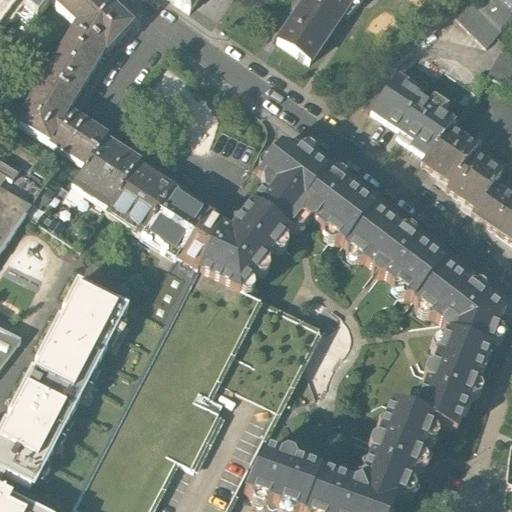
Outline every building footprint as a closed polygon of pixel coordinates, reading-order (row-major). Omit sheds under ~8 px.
[(1,0),(0,2),(0,23),(9,12),(18,0),(1,0)] [(32,0),(2,34),(20,41),(49,4),(52,0),(32,0)] [(52,0),(49,4),(77,30),(103,55),(105,56),(130,29),(103,3),(99,0),(52,0)] [(200,0),(167,0),(189,16),(200,0)] [(350,8),(339,0),(308,0),(295,19),(276,45),(309,68),(350,8)] [(339,0),(350,8),(357,12),(365,0),(339,0)] [(511,10),(501,0),(492,0),(490,3),(511,24),(511,23),(511,10)] [(477,15),(466,3),(447,17),(484,55),(499,38),(477,15)] [(490,3),(477,15),(499,38),(511,24),(490,3)] [(69,110),(103,55),(77,30),(74,36),(71,34),(16,127),(84,171),(102,143),(105,139),(67,114),(69,110)] [(0,67),(18,45),(0,38),(0,67)] [(511,54),(504,53),(487,85),(506,92),(511,83),(511,54)] [(396,142),(424,162),(449,133),(452,128),(417,103),(421,99),(396,81),(371,117),(399,137),(396,142)] [(476,152),(449,133),(424,162),(421,167),(449,187),(472,156),(476,152)] [(107,214),(137,169),(125,160),(102,143),(84,171),(71,191),(107,214)] [(262,191),(250,205),(287,235),(301,219),(339,247),(372,210),(346,189),(299,152),(279,148),(256,177),(260,180),(262,191)] [(445,192),(474,212),(493,187),(500,177),(472,156),(449,187),(445,192)] [(0,254),(22,221),(25,217),(39,195),(16,179),(19,174),(0,161),(0,254)] [(153,181),(137,169),(107,214),(105,217),(140,241),(172,193),(153,181)] [(511,202),(511,201),(493,187),(474,212),(471,216),(499,236),(511,202)] [(175,265),(176,264),(207,217),(189,205),(172,193),(140,241),(140,242),(175,265)] [(511,245),(511,202),(499,236),(511,245)] [(287,235),(250,205),(230,233),(220,228),(196,274),(240,295),(287,235)] [(398,230),(372,210),(339,247),(411,302),(441,263),(398,230)] [(196,274),(220,228),(221,226),(213,221),(207,217),(176,264),(187,269),(196,274)] [(411,302),(444,332),(505,312),(450,270),(441,263),(411,302)] [(24,511),(0,499),(0,488),(4,482),(32,496),(126,315),(75,288),(64,308),(68,310),(62,321),(60,325),(56,323),(37,361),(40,362),(35,373),(33,377),(29,375),(10,412),(13,414),(8,425),(6,429),(2,427),(0,431),(0,511),(24,511)] [(473,383),(505,312),(444,332),(412,413),(435,423),(456,433),(473,383)] [(299,327),(294,343),(313,349),(318,333),(299,327)] [(0,372),(18,349),(0,339),(0,372)] [(391,404),(354,488),(398,507),(417,463),(435,423),(412,413),(391,404)] [(276,509),(283,511),(313,511),(329,477),(269,452),(248,498),(276,509)] [(354,488),(329,477),(313,511),(395,511),(398,507),(354,488)]
